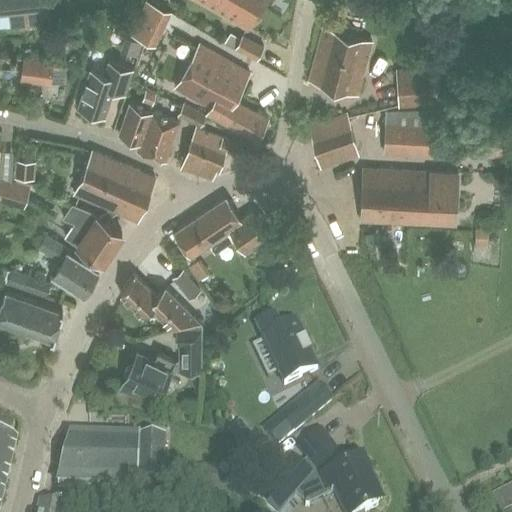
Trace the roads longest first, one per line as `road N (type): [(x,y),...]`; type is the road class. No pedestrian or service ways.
road 1 (residential): [(459,511),(434,477),(320,235),(294,201),(262,182)]
road 2 (residential): [(44,412),(117,263),(187,196)]
road 3 (residential): [(187,196),(163,170),(107,146),(0,117)]
road 4 (residential): [(262,182),(281,146),(310,0)]
